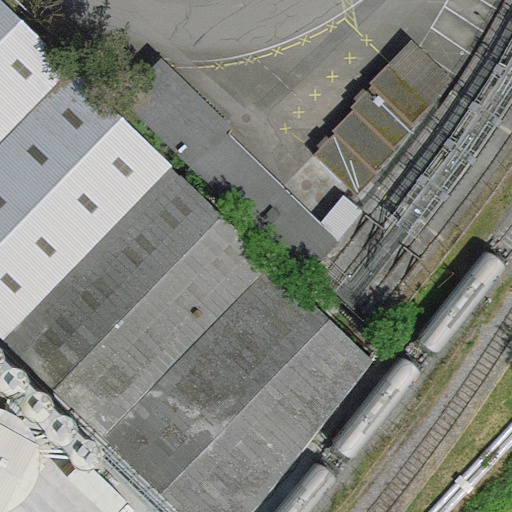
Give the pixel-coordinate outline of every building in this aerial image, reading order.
[(249,511),(372,360),(0,0),(0,312),(207,511),(249,511)] [(229,127),(164,64),(128,100),(193,164),(223,133),(229,127)] [(435,106),(393,64),(371,85),(374,88),(414,126),(435,106)] [(414,126),(374,88),(353,108),(356,111),(395,151),(417,129),(414,126)] [(395,151),(356,111),(335,132),(337,135),(377,174),(398,153),(395,151)] [(338,244),(223,133),(193,164),(307,274),(338,244)] [(377,174),(337,135),(316,154),(359,197),(379,177),(377,174)] [(10,402),(0,403),(0,402),(0,426),(1,427),(11,427),(18,419),(18,409),(10,402)] [(35,425),(25,425),(18,432),(18,443),(25,450),(36,449),(43,442),(42,432),(35,425)] [(12,511),(46,476),(0,432),(0,507),(4,511),(12,511)] [(59,448),(48,449),(41,456),(42,466),(49,473),(59,473),(66,466),(66,455),(59,448)]
